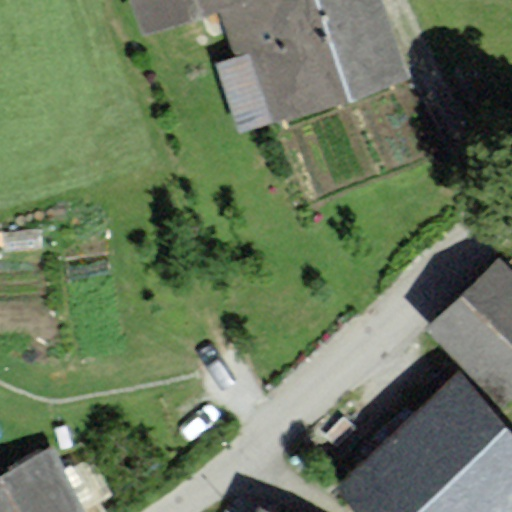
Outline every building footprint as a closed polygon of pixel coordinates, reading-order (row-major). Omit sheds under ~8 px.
[(137,0),(146,25),(216,0),(137,0)] [(374,0),(228,0),(227,1),(266,122),(400,79),(374,0)] [(511,388),(511,280),(498,266),(438,324),(507,394),(511,388)] [(502,511),(511,504),(511,446),(463,390),(353,486),(375,511),(502,511)] [(76,511),(49,459),(0,483),(0,511),(76,511)]
